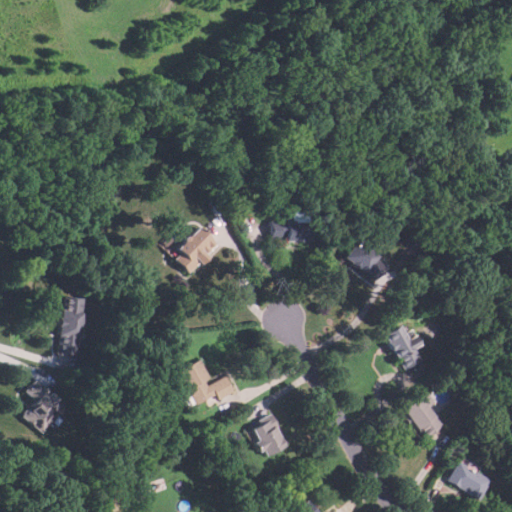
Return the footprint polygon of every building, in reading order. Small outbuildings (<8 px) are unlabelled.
[(307,221),(267,221),(267,241),(307,241),(307,221)] [(215,246),(198,226),(167,252),(184,272),(215,246)] [(368,267),(375,255),(351,243),(342,262),(374,278),(378,272),(368,267)] [(56,353),(78,354),(79,297),(57,296),(56,353)] [(411,348),(417,345),(409,328),(401,332),(397,325),(381,332),(400,369),(417,361),(411,348)] [(230,391),(223,375),(207,382),(197,360),(175,369),(192,407),(230,391)] [(30,399),(18,416),(40,432),(61,402),(29,379),(21,392),(30,399)] [(438,425),(417,396),(400,408),(422,437),(438,425)] [(260,456),(282,446),(270,417),(247,427),(260,456)] [(476,500),(488,480),(455,459),(443,479),(476,500)] [(289,511),(329,511),(328,511),(326,511),(314,511),(304,499),(289,511)]
